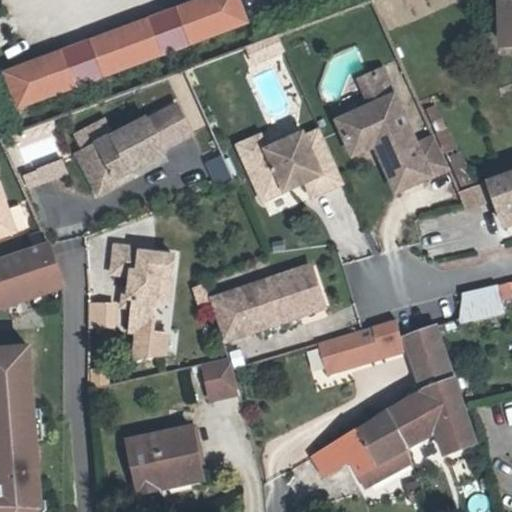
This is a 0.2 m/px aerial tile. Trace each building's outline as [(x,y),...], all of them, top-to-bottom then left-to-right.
[(216,0),(180,13),(192,48),(249,28),(239,0),(216,0)] [(93,42),(105,77),(162,58),(150,23),(93,42)] [(292,53),(286,39),(255,50),(260,65),(292,53)] [(7,71),(19,107),(75,87),(64,52),(7,71)] [(386,72),(368,79),(378,104),(340,121),(355,155),(377,145),(385,161),(398,191),(452,167),(439,138),(419,146),(397,95),(386,72)] [(378,104),(368,79),(359,83),(363,93),(341,103),(336,111),(340,121),(378,104)] [(122,135),(86,154),(108,194),(129,183),(126,177),(138,170),(173,152),(154,118),(122,136),(122,135)] [(348,180),(325,127),(309,134),(308,130),(271,146),(249,156),(267,198),(290,187),(287,182),(307,173),(316,194),(348,180)] [(271,146),(265,132),(242,142),(249,156),(271,146)] [(377,145),(355,155),(359,164),(372,158),(376,165),(385,161),(377,145)] [(213,183),(229,177),(221,154),(205,160),(213,183)] [(511,169),(491,176),(493,180),(496,196),(502,213),(511,209),(511,169)] [(129,183),(141,176),(138,170),(126,177),(129,183)] [(493,180),(478,185),(483,200),(496,196),(493,180)] [(478,185),(462,190),(468,205),(483,200),(478,185)] [(0,240),(13,235),(0,199),(0,240)] [(183,254),(151,251),(151,248),(125,246),(123,272),(142,274),(140,296),(134,295),(133,305),(144,306),(141,330),(163,333),(167,300),(170,273),(181,275),(183,254)] [(0,310),(64,289),(53,252),(51,247),(47,248),(0,263),(0,310)] [(178,300),(181,275),(170,273),(167,300),(178,300)] [(317,274),(216,302),(226,338),(327,310),(317,274)] [(502,282),(467,289),(469,319),(509,307),(502,282)] [(335,340),(322,344),(331,372),(411,349),(407,338),(400,341),(394,321),(372,329),(335,340)] [(398,406),(409,447),(438,431),(446,455),(478,444),(466,408),(441,326),(440,324),(406,335),(407,338),(411,349),(424,391),(398,406)] [(0,354),(0,391),(1,391),(10,475),(14,475),(16,490),(4,491),(0,491),(0,511),(46,511),(45,504),(52,503),(37,351),(0,354)] [(230,356),(202,363),(211,399),(240,391),(230,356)] [(1,391),(0,391),(0,448),(4,491),(16,490),(14,475),(10,475),(1,391)] [(398,406),(312,457),(326,478),(351,464),(359,476),(409,447),(398,406)] [(161,476),(207,466),(198,428),(133,443),(144,495),(165,490),(161,476)] [(409,447),(359,476),(367,490),(414,465),(409,447)] [(211,479),(207,466),(161,476),(165,490),(211,479)]
